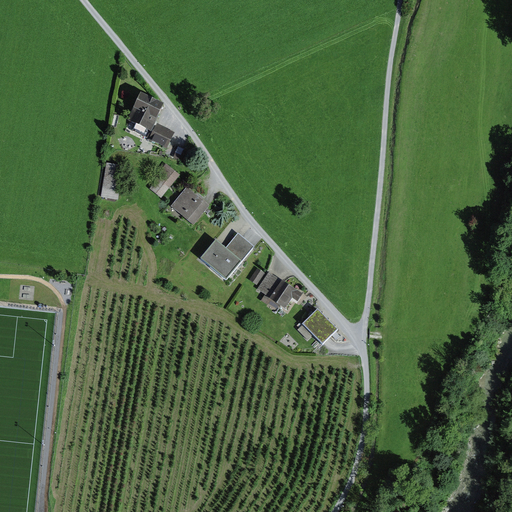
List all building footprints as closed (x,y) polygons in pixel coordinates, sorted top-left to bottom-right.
[(162,118),(139,107),(127,133),(150,144),(154,134),(162,118)] [(165,161),(173,144),(154,134),(150,144),(154,146),(150,154),(165,161)] [(119,172),(102,170),(98,204),(114,206),(119,172)] [(175,181),(163,171),(145,194),(158,204),(175,181)] [(205,212),(182,193),(167,212),(189,231),(205,212)] [(212,247),(196,266),(223,287),(250,253),(234,240),(222,256),(212,247)] [(262,270),(255,281),(260,285),(268,273),(262,270)] [(297,300),(265,279),(254,296),(281,315),(288,304),(292,306),(297,300)] [(327,332),(316,321),(311,327),(321,337),(327,332)] [(304,324),(295,334),(305,343),(314,333),(304,324)]
